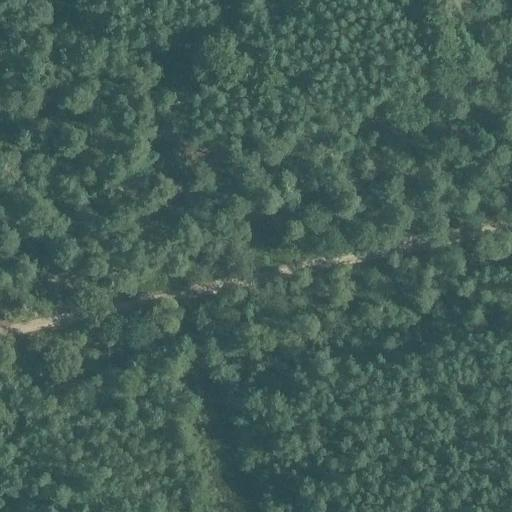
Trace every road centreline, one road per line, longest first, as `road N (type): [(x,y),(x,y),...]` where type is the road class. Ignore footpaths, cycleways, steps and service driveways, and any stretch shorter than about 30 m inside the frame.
road 1 (track): [(0,333),(511,227)]
road 2 (track): [(243,511),(205,385)]
